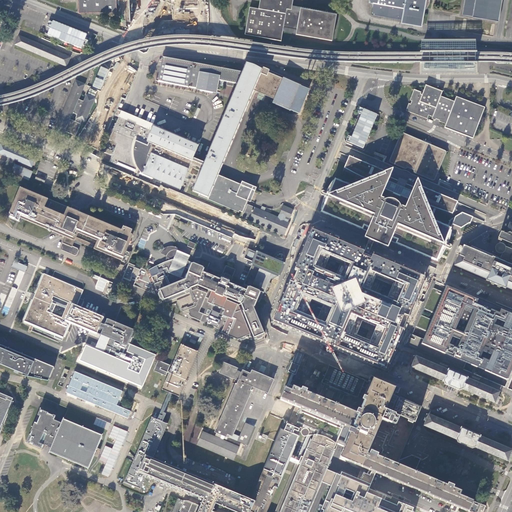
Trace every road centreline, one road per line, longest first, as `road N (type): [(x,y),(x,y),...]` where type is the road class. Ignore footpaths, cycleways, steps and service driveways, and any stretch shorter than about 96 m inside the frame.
road 1 (residential): [(0,128),(244,232),(236,253)]
road 2 (residential): [(511,83),(403,78),(227,53)]
road 3 (residential): [(227,53),(150,50),(20,0)]
